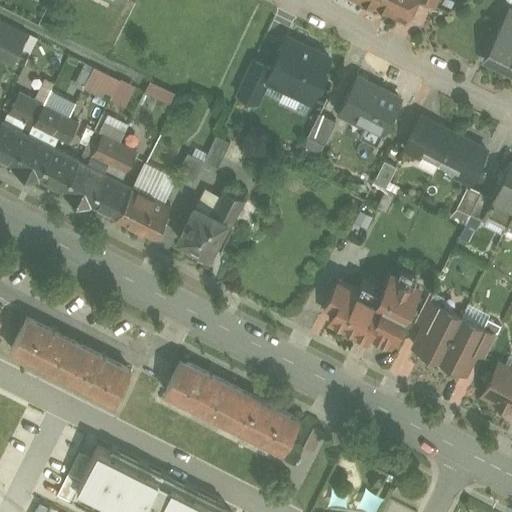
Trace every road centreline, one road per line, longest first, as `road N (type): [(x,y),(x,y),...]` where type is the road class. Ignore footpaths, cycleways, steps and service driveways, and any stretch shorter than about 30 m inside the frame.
road 1 (tertiary): [(0,212),(467,452)]
road 2 (residential): [(279,511),(0,369)]
road 3 (residential): [(291,0),(511,110)]
